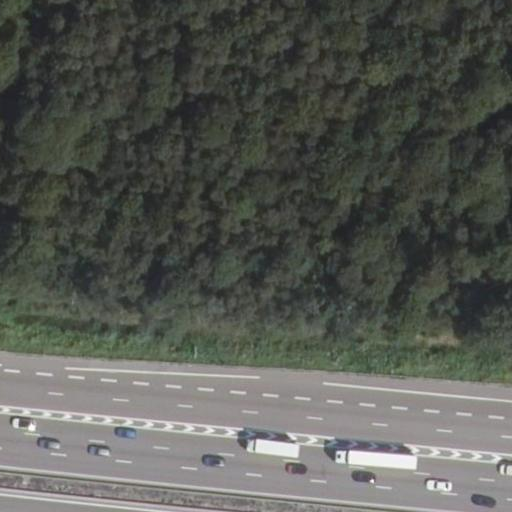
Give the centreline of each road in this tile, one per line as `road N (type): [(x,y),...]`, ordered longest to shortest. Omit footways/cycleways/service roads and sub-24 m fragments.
road 1 (motorway): [(511,489),(0,439)]
road 2 (motorway): [(511,435),(0,390)]
